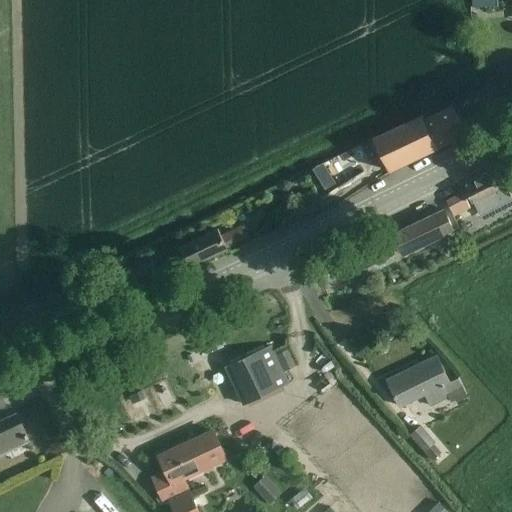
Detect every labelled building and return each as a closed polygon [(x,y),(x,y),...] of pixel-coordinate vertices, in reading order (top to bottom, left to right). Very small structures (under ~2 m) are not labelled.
[(374,138),(377,143),(390,171),(466,135),(452,107),(424,120),(422,115),(374,138)] [(474,201),(485,196),(507,186),(511,196),(511,175),(505,180),(498,167),(465,183),(474,201)] [(470,207),(462,192),(447,200),(455,215),(470,207)] [(445,209),(395,232),(404,253),(455,230),(445,209)] [(230,250),(252,239),(244,222),(222,233),(230,250)] [(218,228),(180,247),(191,268),(229,249),(218,228)] [(362,263),(367,275),(395,261),(389,250),(362,263)] [(345,275),(343,271),(337,259),(315,270),(323,285),(345,275)] [(129,272),(134,282),(138,291),(162,279),(156,268),(152,261),(129,272)] [(163,265),(156,268),(162,279),(168,276),(163,265)] [(221,341),(209,346),(212,352),(224,346),(221,341)] [(244,404),(272,391),(289,383),(284,372),(277,356),(272,345),(226,366),(244,404)] [(289,350),(277,356),(284,372),(296,366),(289,350)] [(193,353),(186,356),(189,363),(196,360),(193,353)] [(451,382),(438,354),(387,379),(401,406),(425,394),(431,405),(449,396),(451,401),(466,393),(459,378),(451,382)] [(329,372),(315,381),(323,393),(337,383),(329,372)] [(142,390),(129,396),(133,404),(146,398),(142,390)] [(0,452),(27,440),(14,414),(0,420),(0,452)] [(426,450),(433,444),(435,442),(421,426),(412,434),(426,450)] [(166,470),(152,477),(163,501),(168,499),(174,511),(201,511),(191,488),(186,478),(227,459),(213,429),(159,454),(166,470)] [(273,439),(265,446),(269,450),(276,451),(280,448),(273,439)] [(433,444),(424,453),(432,461),(441,453),(433,444)] [(447,511),(438,502),(427,511),(447,511)]
